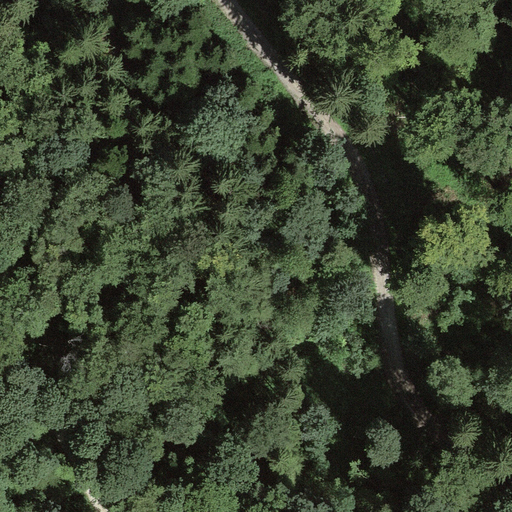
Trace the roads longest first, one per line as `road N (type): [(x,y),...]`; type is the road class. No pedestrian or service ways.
road 1 (track): [(227,0),(363,165),(376,201),(392,343),(414,405),(463,456),(511,481)]
road 2 (track): [(0,357),(48,401),(102,511)]
